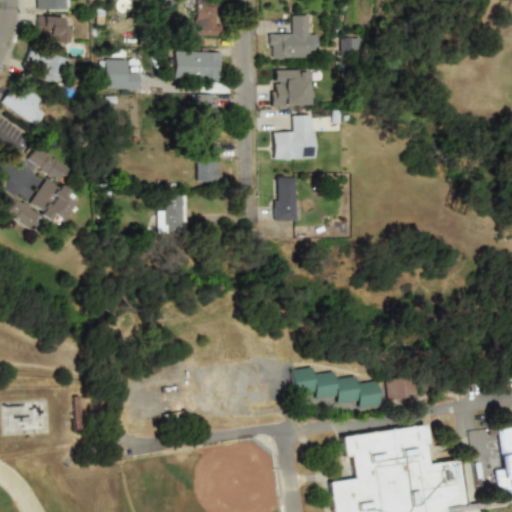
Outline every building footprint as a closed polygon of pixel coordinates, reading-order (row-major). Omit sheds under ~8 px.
[(34,0),(34,9),(65,9),(65,0),(34,0)] [(192,35),(216,35),(216,4),(192,4),(192,35)] [(303,14),(285,15),(286,35),(265,35),(266,57),(313,57),(312,35),(304,35),(303,14)] [(65,41),(65,15),(34,15),(34,41),(65,41)] [(337,52),(357,51),(356,37),(337,38),(337,52)] [(39,65),(37,78),(59,82),(64,55),(26,48),(23,62),(39,65)] [(218,51),(170,51),(170,80),(218,80),(218,51)] [(136,69),(125,69),(125,58),(100,58),(100,88),(136,88),(136,69)] [(268,68),(268,105),(306,105),(306,68),(268,68)] [(7,105),(28,118),(40,98),(19,85),(7,105)] [(211,120),(211,94),(191,94),(191,120),(211,120)] [(210,139),(213,133),(222,112),(204,104),(192,130),(210,139)] [(310,159),(310,114),(289,114),(289,127),(269,127),(269,159),(310,159)] [(194,180),(215,180),(215,143),(194,143),(194,180)] [(0,199),(0,212),(30,232),(40,216),(57,227),(76,196),(59,186),(70,169),(32,145),(22,161),(44,174),(25,205),(5,192),(0,199)] [(14,176),(11,173),(3,185),(27,200),(45,173),(24,160),(14,176)] [(271,220),(292,220),(292,177),(271,177),(271,220)] [(183,193),(161,193),(161,212),(155,212),(155,233),(183,233),(183,193)] [(377,405),(374,380),(353,383),(352,375),(331,378),(330,372),(309,374),(308,366),(287,369),(290,393),(311,390),(312,398),(333,396),(334,402),(354,400),(355,407),(377,405)] [(511,499),(511,419),(491,423),(503,501),(511,499)] [(334,435),(337,457),(343,456),(346,476),(321,480),(325,511),(438,511),(438,507),(454,504),(448,461),(422,465),(416,423),(334,435)]
